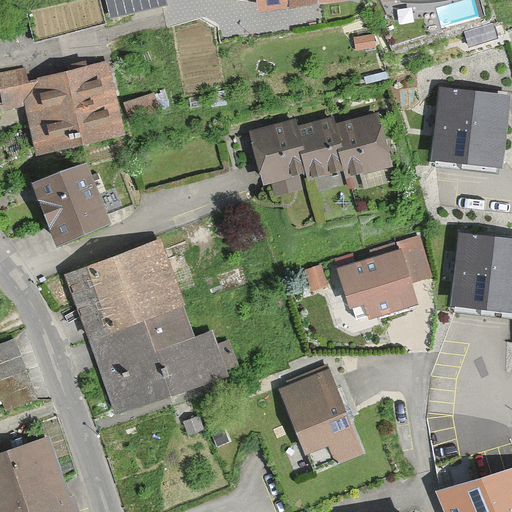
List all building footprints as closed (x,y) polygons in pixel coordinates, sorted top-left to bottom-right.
[(91,0),(29,17),(37,45),(108,25),(100,0),(91,0)] [(167,0),(106,0),(113,23),(170,9),(167,0)] [(348,0),(260,0),(262,9),(294,5),(295,13),(349,5),(348,0)] [(111,65),(71,75),(89,149),(129,139),(111,65)] [(89,149),(71,75),(31,84),(27,69),(0,75),(0,84),(8,115),(27,110),(39,161),(89,149)] [(510,91),(440,83),(432,154),(503,162),(510,91)] [(157,95),(125,104),(130,122),(163,112),(157,95)] [(356,171),(359,178),(402,166),(387,114),(344,126),(356,171)] [(298,130),(313,183),(356,171),(344,126),(342,118),(298,130)] [(253,136),(268,189),(311,176),(296,124),(253,136)] [(136,168),(144,195),(230,172),(223,145),(136,168)] [(90,168),(34,186),(60,252),(115,230),(110,216),(134,207),(124,180),(99,190),(90,168)] [(511,233),(459,227),(450,299),(511,307),(511,233)] [(90,345),(187,310),(162,244),(65,279),(90,345)] [(405,251),(341,272),(359,327),(423,306),(405,251)] [(314,269),(300,274),(304,286),(319,281),(314,269)] [(198,340),(187,310),(90,345),(117,419),(232,377),(230,372),(240,368),(231,342),(218,347),(213,334),(198,340)] [(17,342),(0,348),(0,388),(10,414),(40,402),(17,342)] [(310,382),(283,392),(317,477),(366,457),(330,368),(308,377),(310,382)] [(0,511),(80,511),(75,498),(72,500),(51,440),(29,448),(26,439),(15,443),(18,451),(5,456),(0,443),(0,511)] [(439,489),(448,511),(511,511),(511,449),(479,457),(486,475),(439,489)]
